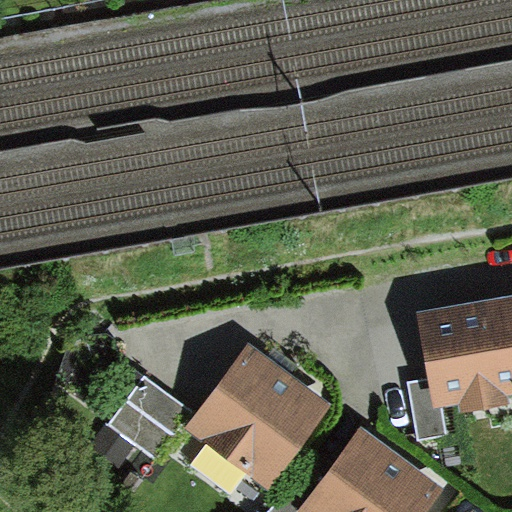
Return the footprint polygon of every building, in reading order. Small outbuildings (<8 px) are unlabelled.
[(511,291),(500,293),(511,365),(511,291)] [(511,365),(500,293),(408,310),(423,412),(511,396),(511,365)] [(308,405),(231,348),(169,433),(245,489),(308,405)] [(392,511),(417,479),(340,423),(278,507),(284,511),(392,511)] [(473,511),(460,502),(452,511),(473,511)]
